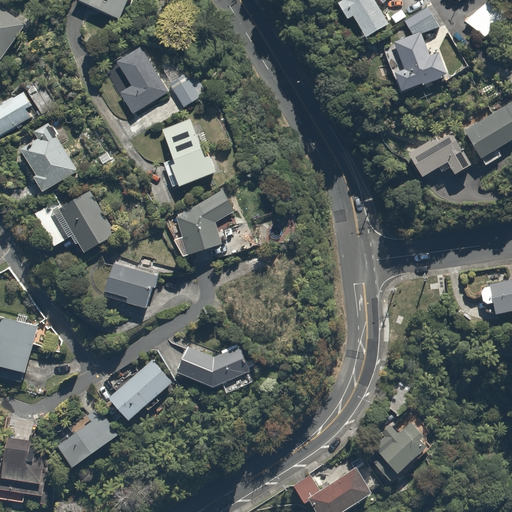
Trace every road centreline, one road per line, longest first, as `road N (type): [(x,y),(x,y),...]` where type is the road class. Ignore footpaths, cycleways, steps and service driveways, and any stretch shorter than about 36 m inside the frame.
road 1 (tertiary): [(358,276),(362,351),(332,417),(197,511)]
road 2 (tertiary): [(234,0),(333,167),(358,276)]
road 3 (residential): [(511,256),(358,276)]
